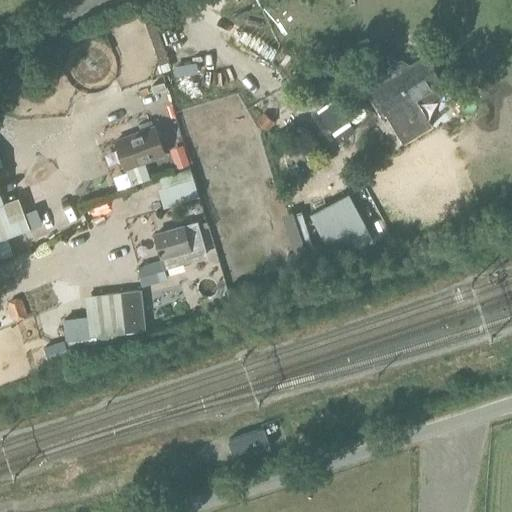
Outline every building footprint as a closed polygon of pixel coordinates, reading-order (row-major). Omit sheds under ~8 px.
[(378,94),(390,114),(387,116),(404,143),(431,126),(419,107),(448,89),(430,61),(378,94)] [(319,113),(339,142),(356,131),(335,101),(319,113)] [(144,161),(165,154),(155,126),(116,141),(118,146),(116,150),(120,161),(124,162),(126,168),(132,186),(151,179),(144,161)] [(177,181),(189,174),(180,159),(168,166),(177,181)] [(158,202),(162,222),(200,214),(196,194),(158,202)] [(349,194),(311,213),(335,262),(373,242),(349,194)] [(0,239),(15,234),(4,203),(0,204),(0,239)] [(197,224),(184,228),(183,226),(156,233),(160,248),(159,249),(161,257),(165,256),(167,266),(206,255),(197,224)] [(298,255),(308,254),(305,230),(295,231),(298,255)] [(142,286),(160,281),(154,262),(137,267),(142,286)] [(67,339),(69,348),(73,354),(113,348),(147,336),(141,289),(86,295),(90,336),(67,339)] [(26,314),(21,300),(15,297),(12,298),(9,300),(7,304),(12,317),(16,320),(24,320),(26,314)] [(51,369),(72,361),(65,340),(43,347),(51,369)] [(235,459),(272,447),(266,428),(229,440),(235,459)]
